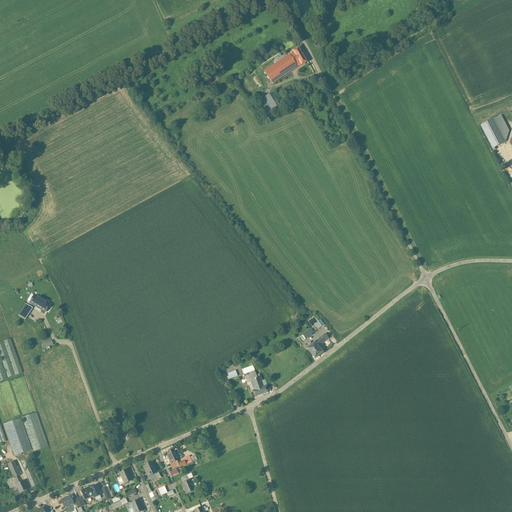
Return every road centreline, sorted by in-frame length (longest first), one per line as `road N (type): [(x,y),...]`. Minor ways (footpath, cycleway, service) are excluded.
road 1 (unclassified): [(425,277),(284,0)]
road 2 (track): [(265,0),(0,138)]
road 3 (residential): [(425,277),(249,408)]
road 4 (unclassified): [(511,446),(425,277)]
road 5 (residential): [(33,312),(55,341),(70,343),(115,465)]
